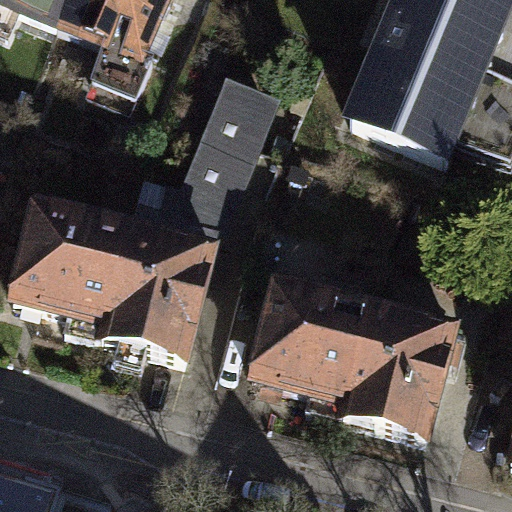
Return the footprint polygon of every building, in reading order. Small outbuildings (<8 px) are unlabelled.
[(0,0),(0,39),(9,44),(19,20),(58,36),(73,0),(0,0)] [(170,0),(73,0),(58,36),(140,71),(170,0)] [(511,0),(408,0),(352,136),(446,175),(449,166),(445,164),(451,149),(496,164),(511,125),(511,26),(504,23),(511,5),(511,0)] [(194,207),(224,213),(267,108),(230,94),(185,203),(194,207)] [(183,252),(194,207),(185,203),(146,192),(129,239),(183,252)] [(194,207),(183,252),(213,259),(224,213),(194,207)] [(103,350),(129,239),(33,217),(12,311),(71,324),(67,341),(103,350)] [(103,350),(188,369),(213,259),(183,252),(129,239),(103,350)] [(342,429),(369,318),(276,295),(252,392),(312,407),(309,421),(342,429)] [(342,429),(429,451),(456,339),(369,318),(342,429)] [(58,511),(0,494),(0,511),(58,511)]
